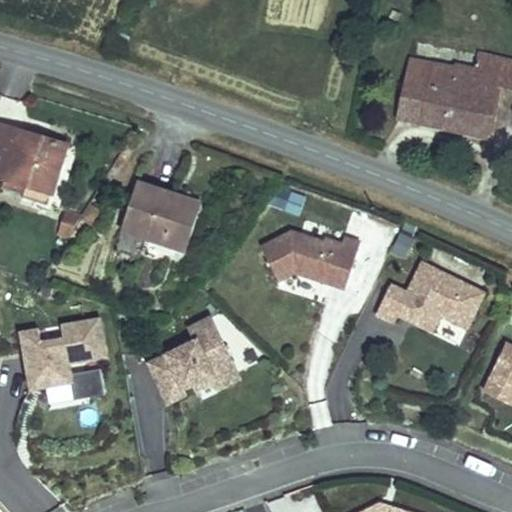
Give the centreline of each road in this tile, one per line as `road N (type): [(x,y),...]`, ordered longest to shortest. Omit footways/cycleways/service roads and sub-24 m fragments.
road 1 (secondary): [(0,47),(331,155),(511,230)]
road 2 (residential): [(151,511),(192,491),(359,449),(511,491)]
